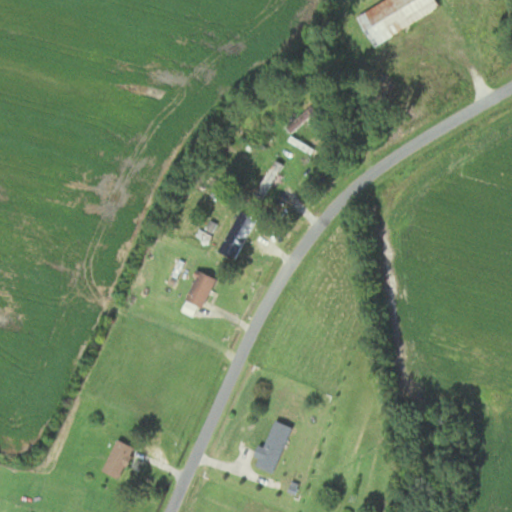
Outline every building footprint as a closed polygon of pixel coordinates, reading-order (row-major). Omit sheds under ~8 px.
[(390,0),(368,12),(381,37),(439,7),(435,0),(390,0)] [(316,112),(311,105),(286,124),(291,131),(316,112)] [(275,187),(283,175),(278,172),(283,163),(275,159),(255,193),(263,198),(271,185),(275,187)] [(235,259),(256,218),(240,210),(218,251),(235,259)] [(216,277),(198,269),(184,300),(203,308),(216,277)] [(263,447),(259,445),(251,462),(272,472),(292,427),(275,419),(263,447)] [(135,447),(117,438),(101,470),(119,479),(135,447)]
